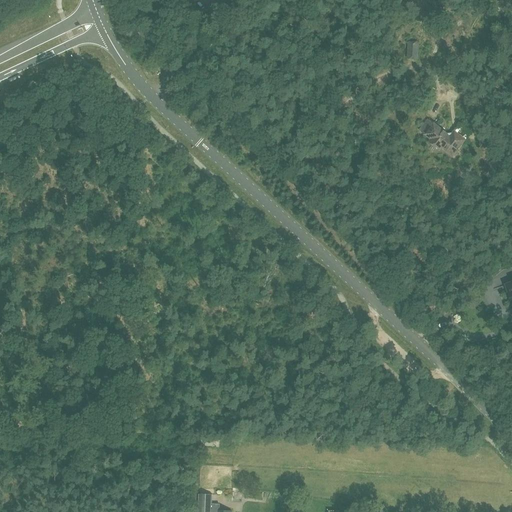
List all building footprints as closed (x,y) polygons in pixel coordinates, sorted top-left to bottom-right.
[(417,59),(417,42),(409,41),(407,58),(417,59)] [(485,53),(480,50),(476,56),(481,59),(485,53)] [(457,150),(465,140),(472,132),(460,123),(451,135),(448,135),(428,119),(419,130),(431,139),(429,142),(439,150),(441,148),(448,153),(453,147),(457,150)] [(468,203),(461,194),(458,196),(464,205),(468,203)] [(501,303),(500,295),(492,296),(493,304),(501,303)] [(202,446),(220,447),(221,437),(212,436),(213,432),(204,432),(203,436),(199,436),(198,444),(202,444),(202,446)] [(231,511),(220,511),(220,504),(211,504),(212,495),(201,495),(199,494),(198,511),(231,511)]
